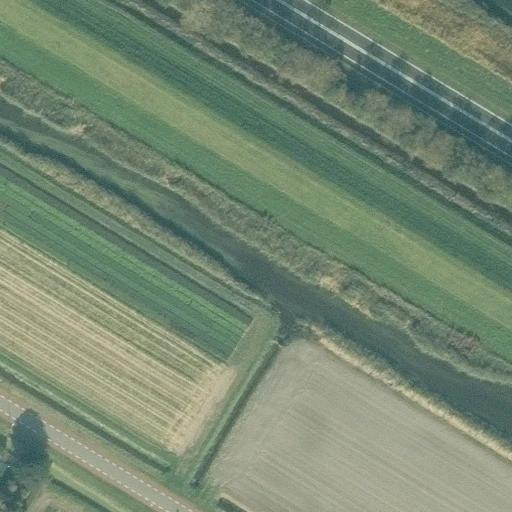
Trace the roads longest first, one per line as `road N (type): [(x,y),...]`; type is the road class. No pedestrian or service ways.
road 1 (primary): [(511,141),(277,0)]
road 2 (unclassified): [(177,511),(0,404)]
